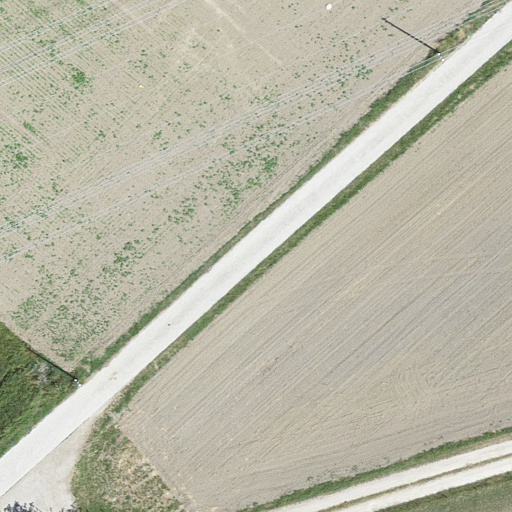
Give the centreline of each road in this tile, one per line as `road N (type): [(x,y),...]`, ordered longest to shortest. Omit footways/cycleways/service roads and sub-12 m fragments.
road 1 (track): [(511,20),(0,482)]
road 2 (track): [(511,467),(340,511)]
